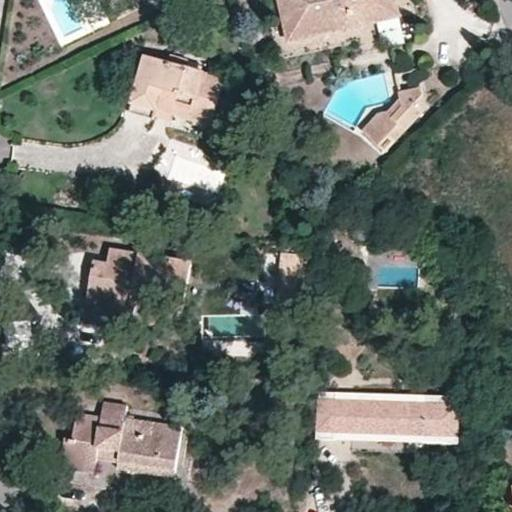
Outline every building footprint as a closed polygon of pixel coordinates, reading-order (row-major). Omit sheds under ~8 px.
[(277,0),(288,42),(401,18),(396,0),(277,0)] [(381,27),(384,42),(407,38),(404,22),(381,27)] [(225,78),(146,57),(129,115),(152,119),(153,117),(171,121),(174,117),(211,127),(225,78)] [(395,74),(399,93),(419,88),(415,70),(395,74)] [(419,88),(399,93),(400,98),(401,108),(392,118),(397,124),(376,145),(382,151),(423,108),(419,88)] [(401,108),(400,98),(388,111),(379,114),(361,131),(376,145),(397,124),(392,118),(401,108)] [(155,171),(170,142),(155,134),(140,163),(155,171)] [(191,261),(111,248),(109,263),(95,261),(85,320),(134,329),(139,301),(183,306),(191,261)] [(303,305),(306,256),(280,255),(277,303),(303,305)] [(425,407),(318,400),(317,427),(422,434),(421,445),(458,447),(461,396),(426,394),(425,407)] [(102,415),(77,412),(72,440),(66,440),(61,469),(92,474),(97,449),(119,452),(118,469),(173,478),(181,428),(125,419),(127,408),(103,403),(102,415)] [(511,511),(511,483),(491,487),(494,511),(511,511)]
